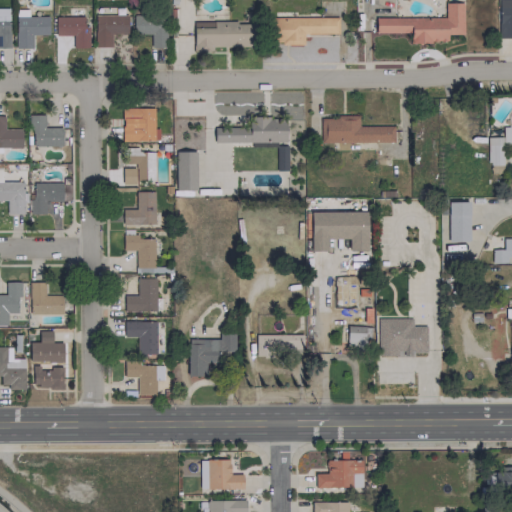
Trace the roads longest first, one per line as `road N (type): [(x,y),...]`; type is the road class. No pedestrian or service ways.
road 1 (residential): [(0,80),(511,70)]
road 2 (residential): [(91,79),(90,423)]
road 3 (secondary): [(90,423),(277,422)]
road 4 (secondary): [(328,422),(485,421)]
